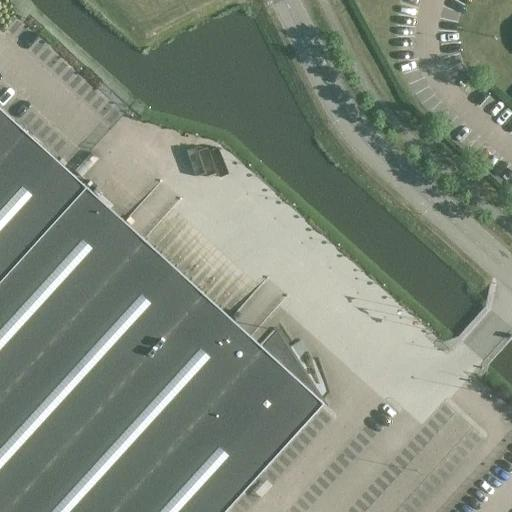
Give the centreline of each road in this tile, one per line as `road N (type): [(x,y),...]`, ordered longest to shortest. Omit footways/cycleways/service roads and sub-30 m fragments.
road 1 (unclassified): [(511,274),(366,141),(286,0)]
road 2 (unknown): [(433,511),(493,441),(425,403)]
